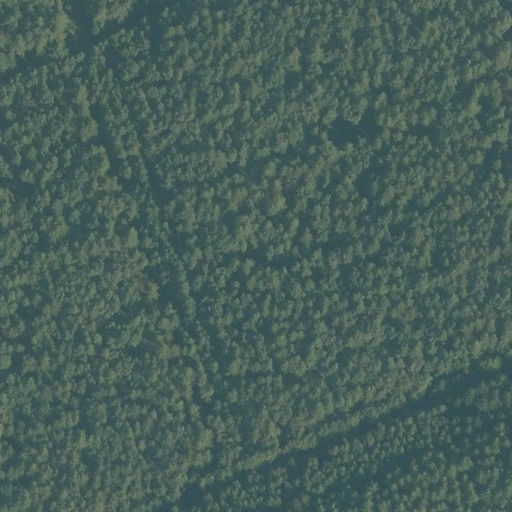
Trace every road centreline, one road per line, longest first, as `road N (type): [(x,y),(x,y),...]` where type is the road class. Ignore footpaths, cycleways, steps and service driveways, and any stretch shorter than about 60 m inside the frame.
road 1 (track): [(511,350),(126,511)]
road 2 (track): [(190,511),(511,372)]
road 3 (track): [(194,0),(0,94)]
